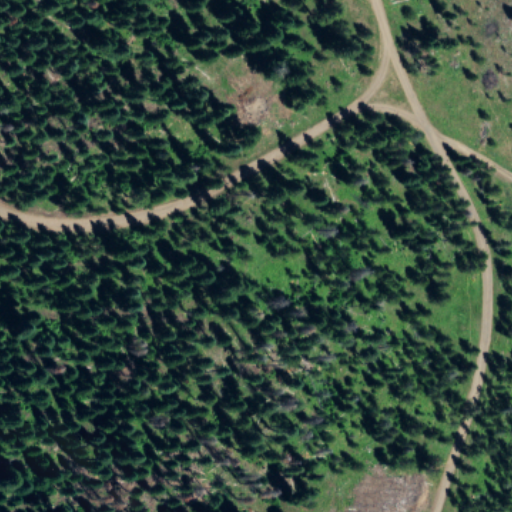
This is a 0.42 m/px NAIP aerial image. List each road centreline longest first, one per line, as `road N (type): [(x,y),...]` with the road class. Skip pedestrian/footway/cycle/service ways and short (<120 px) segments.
road 1 (residential): [(449,511),(490,213),(466,98),(447,86),(418,0)]
road 2 (residential): [(490,213),(405,177),(116,225),(0,215)]
